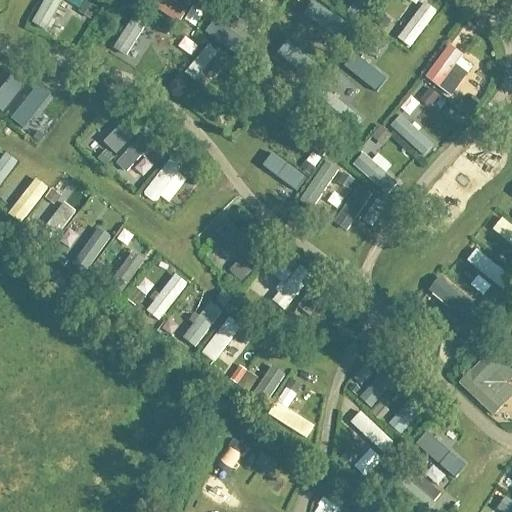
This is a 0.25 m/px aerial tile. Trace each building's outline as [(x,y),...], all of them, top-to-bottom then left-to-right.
[(56,0),(89,24),(99,9),(86,0),(56,0)] [(186,24),(198,2),(193,0),(153,0),(151,5),(186,24)] [(508,11),(511,6),(511,1),(510,0),(508,0),(503,7),(508,11)] [(120,47),(135,55),(154,20),(139,12),(120,47)] [(473,46),(481,32),(472,27),(464,41),(473,46)] [(278,48),(318,73),(326,61),(286,35),(278,48)] [(451,41),(426,73),(441,84),(465,52),(451,41)] [(211,45),(188,73),(199,81),(222,53),(211,45)] [(378,89),(386,79),(357,57),(349,67),(378,89)] [(0,98),(8,104),(24,75),(10,67),(0,86),(0,98)] [(420,100),(432,110),(443,96),(432,87),(420,100)] [(349,88),(335,104),(345,112),(359,97),(349,88)] [(428,157),(438,146),(403,113),(393,124),(428,157)] [(104,147),(115,158),(143,131),(132,120),(104,147)] [(360,158),(366,146),(354,140),(348,152),(360,158)] [(137,165),(148,150),(139,142),(127,158),(137,165)] [(307,179),(274,155),(264,168),(297,193),(307,179)] [(169,161),(160,180),(170,185),(179,166),(169,161)] [(8,166),(0,174),(0,197),(20,178),(8,166)] [(25,199),(38,208),(58,181),(44,172),(25,199)] [(335,224),(361,185),(341,172),(316,211),(335,224)] [(51,221),(64,233),(81,214),(68,202),(51,221)] [(239,227),(227,233),(233,246),(245,240),(239,227)] [(470,247),(463,256),(486,275),(493,267),(470,247)] [(287,249),(257,288),(272,300),(302,260),(287,249)] [(135,252),(120,273),(134,283),(149,262),(135,252)] [(463,257),(454,268),(481,293),(491,283),(463,257)] [(274,300),(288,312),(316,278),(302,266),(274,300)] [(164,290),(174,277),(164,270),(155,283),(164,290)] [(350,314),(315,285),(298,306),(318,323),(329,316),(341,326),(350,314)] [(217,363),(245,328),(232,318),(204,353),(217,363)] [(504,363),(491,351),(459,384),(494,417),(506,404),(485,384),(504,363)] [(316,421),(325,388),(314,385),(305,418),(316,421)] [(465,472),(473,461),(433,432),(425,443),(465,472)] [(350,467),(370,450),(361,440),(341,457),(350,467)] [(257,462),(262,466),(268,458),(263,454),(257,462)] [(268,458),(262,466),(268,471),(274,462),(268,458)] [(438,484),(447,473),(436,464),(427,475),(438,484)] [(398,485),(412,499),(419,491),(405,478),(398,485)] [(511,511),(511,495),(503,489),(495,500),(510,511),(511,511)] [(177,493),(170,511),(190,511),(195,499),(177,493)] [(348,511),(328,495),(316,510),(317,511),(348,511)]
